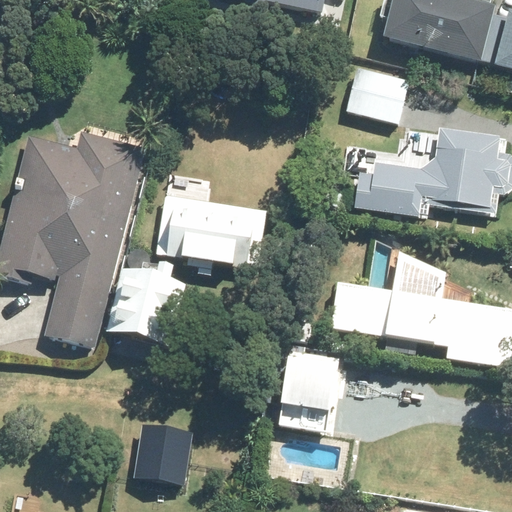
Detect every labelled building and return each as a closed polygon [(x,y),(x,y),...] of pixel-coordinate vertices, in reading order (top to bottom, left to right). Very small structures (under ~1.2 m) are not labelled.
[(288,0),(288,5),(324,12),(326,0),(288,0)] [(391,0),(382,37),(475,61),(477,62),(478,59),(490,13),(492,7),(477,4),(461,0),(391,0)] [(511,11),(507,11),(492,68),(511,73),(511,11)] [(413,90),(359,77),(349,121),(402,134),(413,90)] [(327,136),(330,122),(308,117),(304,131),(327,136)] [(55,278),(58,279),(43,339),(92,351),(143,148),(80,133),(75,151),(27,139),(0,249),(0,280),(27,287),(29,281),(53,286),(55,278)] [(511,163),(507,163),(509,151),(502,150),(503,148),(443,139),(439,168),(425,178),(379,172),(377,186),(364,183),(359,218),(423,227),(425,214),(498,225),(502,203),(509,204),(511,201),(511,163)] [(183,260),(183,264),(234,273),(235,268),(255,271),(265,212),(163,196),(153,256),(183,260)] [(332,279),(321,349),(511,379),(511,310),(443,299),(446,278),(403,257),(398,291),(332,279)] [(119,270),(103,332),(167,349),(183,286),(172,283),(174,274),(159,270),(157,281),(143,278),(146,265),(139,263),(136,274),(119,270)] [(308,348),(314,322),(282,315),(276,341),(308,348)] [(338,377),(332,376),(334,365),(286,359),(276,434),(324,441),(327,425),(331,425),(338,377)] [(197,426),(136,420),(130,489),(190,495),(197,426)] [(309,500),(307,511),(321,511),(323,502),(309,500)]
